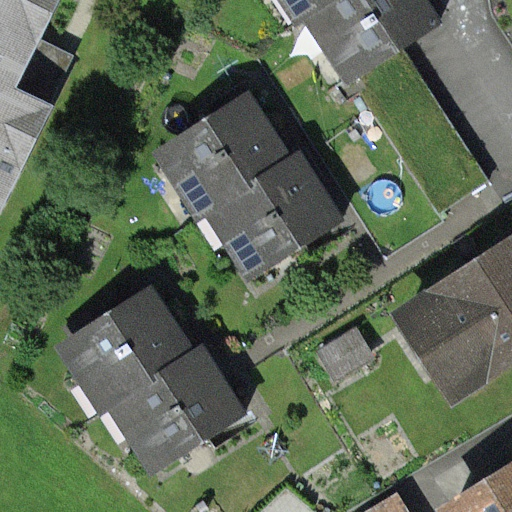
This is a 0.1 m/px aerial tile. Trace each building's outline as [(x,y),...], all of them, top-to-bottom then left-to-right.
[(82,0),(0,0),(0,219),(13,226),(64,116),(35,102),(82,0)] [(423,0),(292,0),(356,96),(447,36),(423,0)] [(262,103),(166,156),(245,296),(341,243),(262,103)] [(511,390),(511,259),(413,326),(474,416),(511,390)] [(166,299),(68,354),(108,426),(128,414),(169,487),(259,437),(217,361),(205,368),(166,299)] [(511,511),(511,460),(448,496),(456,511),(511,511)] [(411,511),(402,496),(372,511),(411,511)]
